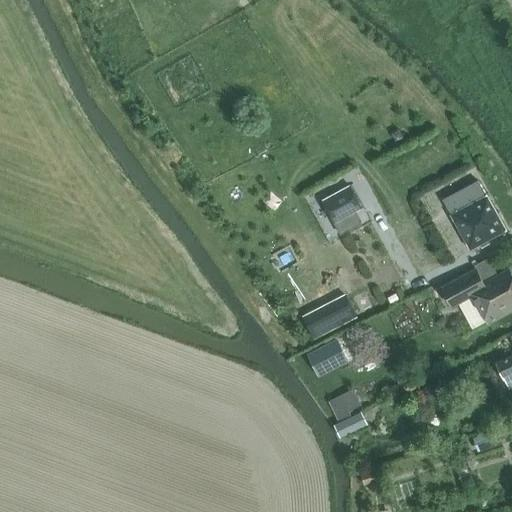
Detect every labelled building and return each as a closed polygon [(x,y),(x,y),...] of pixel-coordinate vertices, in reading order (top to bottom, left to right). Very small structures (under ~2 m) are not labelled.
[(383,155),(372,159),(386,190),(396,185),(383,155)] [(479,182),(444,202),(471,252),(507,232),(479,182)] [(364,205),(353,186),(324,201),(335,221),(364,205)] [(511,269),(486,283),(478,268),(442,288),(453,308),(473,297),(488,325),(511,312),(511,269)] [(399,300),(397,295),(389,299),(391,304),(399,300)] [(381,308),(376,298),(355,310),(361,320),(381,308)] [(343,353),(337,341),(308,356),(319,378),(337,369),(332,358),(343,353)] [(506,380),(510,389),(511,388),(511,357),(497,364),(505,381),(506,380)] [(330,402),(340,423),(352,417),(350,412),(362,406),(354,390),(330,402)] [(511,412),(493,419),(497,430),(511,424),(511,412)] [(355,416),(335,425),(340,436),(360,427),(355,416)] [(465,442),(446,447),(449,457),(468,452),(465,442)] [(363,476),(365,485),(386,479),(384,470),(363,476)]
